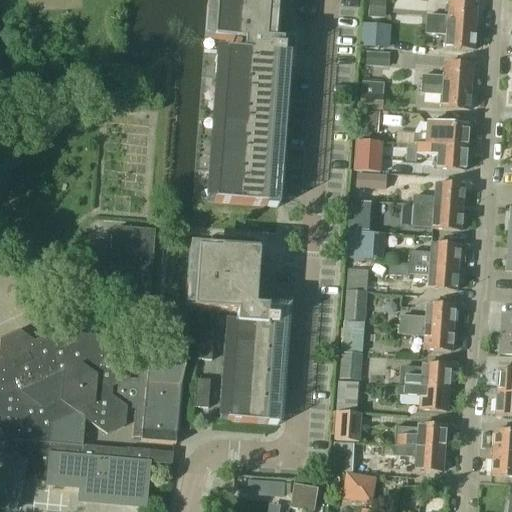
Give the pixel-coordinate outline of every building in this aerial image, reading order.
[(213,205),(266,208),(276,57),(283,57),(283,49),(281,49),(282,39),(265,38),(267,0),(215,0),(215,4),(206,4),(205,12),(214,13),(212,41),(227,42),(226,53),(224,52),(213,205)] [(370,0),(369,19),(385,20),(386,0),(370,0)] [(426,17),(426,26),(475,29),(476,8),(448,6),(447,18),(426,17)] [(383,25),(365,23),(364,39),(382,40),(383,25)] [(473,53),(475,29),(426,26),(425,35),(445,36),(444,50),(473,53)] [(388,56),(364,55),(363,67),(387,68),(388,56)] [(422,77),(421,86),(470,89),(472,68),(443,66),(442,79),(422,77)] [(361,96),(360,110),(382,112),(383,98),(383,85),(362,83),(361,96)] [(469,112),(470,89),(421,86),(421,95),(441,96),(440,110),(469,112)] [(356,113),(355,134),(377,135),(378,115),(356,113)] [(417,137),(416,147),(465,151),(467,128),(426,125),(420,137),(417,137)] [(353,171),(353,173),(381,175),(381,173),(383,145),(355,143),(353,171)] [(464,173),(465,151),(416,147),(416,155),(436,157),(435,170),(464,173)] [(355,190),(385,192),(386,178),(356,176),(355,190)] [(413,198),(412,207),(461,211),(462,189),(434,187),(433,199),(413,198)] [(374,234),(375,221),(374,207),(362,207),(351,206),(349,232),(374,234)] [(459,232),(461,211),(412,207),(411,215),(431,216),(430,230),(459,232)] [(127,271),(123,325),(146,326),(152,233),(113,230),(110,270),(127,271)] [(348,233),(345,260),(370,262),(372,235),(348,233)] [(409,254),(409,259),(408,259),(407,268),(456,271),(458,248),(430,246),(429,256),(409,254)] [(233,325),(227,423),(266,426),(273,328),(276,328),(276,320),(274,320),(275,310),(254,309),(257,254),(220,251),(219,253),(196,252),(194,282),(185,282),(185,290),(193,291),(192,312),(236,315),(235,325),(233,325)] [(406,279),(407,276),(407,268),(388,266),(387,278),(406,279)] [(456,271),(407,268),(407,276),(428,277),(427,291),(455,293),(456,271)] [(365,294),(367,273),(346,272),(345,292),(365,294)] [(345,293),(344,308),(365,310),(366,295),(345,293)] [(399,319),(399,328),(452,332),(454,309),(425,307),(424,321),(399,319)] [(0,431),(0,432),(4,430),(10,442),(5,460),(0,458),(0,510),(8,511),(11,511),(19,480),(46,482),(46,485),(78,488),(77,502),(144,508),(148,464),(148,465),(171,466),(172,455),(158,454),(146,453),(146,452),(145,452),(145,453),(126,451),(126,452),(81,448),(82,443),(81,443),(82,436),(83,420),(106,436),(123,428),(125,410),(134,411),(131,439),(133,439),(140,440),(140,443),(159,445),(174,447),(176,429),(180,388),(186,358),(165,356),(148,355),(147,363),(139,362),(138,361),(136,382),(128,381),(129,362),(114,351),(106,355),(106,346),(83,329),(75,333),(76,324),(60,313),(43,321),(41,340),(33,344),(17,333),(0,341),(0,361),(0,362),(0,431)] [(511,316),(501,316),(500,332),(504,332),(504,337),(502,337),(500,356),(511,357),(511,359),(511,316)] [(361,354),(364,325),(343,323),(341,353),(361,354)] [(422,351),(451,353),(452,332),(399,328),(398,336),(423,338),(422,351)] [(197,359),(197,361),(198,361),(207,362),(211,362),(213,334),(199,333),(197,359)] [(359,383),(362,357),(341,355),(339,381),(359,383)] [(399,380),(398,388),(448,392),(450,369),(421,367),(420,381),(399,380)] [(511,373),(497,372),(496,396),(511,397),(511,373)] [(197,381),(195,409),(204,410),(208,410),(210,382),(197,381)] [(356,411),(357,386),(337,385),(336,410),(356,411)] [(447,413),(448,392),(398,388),(397,396),(419,397),(418,411),(447,413)] [(511,397),(496,396),(494,417),(511,418),(511,397)] [(358,445),(360,416),(335,415),(333,443),(358,445)] [(393,449),(444,453),(445,430),(416,428),(416,431),(395,430),(394,440),(393,449)] [(511,434),(493,433),(491,455),(511,456),(511,434)] [(351,475),(353,447),(353,446),(333,445),(331,473),(351,475)] [(442,474),(444,453),(393,449),(393,458),(414,459),(413,472),(442,474)] [(511,456),(491,455),(490,477),(511,478),(511,456)] [(354,477),(350,502),(370,505),(374,481),(354,477)] [(248,482),(246,496),(281,499),(282,486),(248,482)] [(292,487),(288,510),(299,511),(313,511),(317,491),(304,488),(293,486),(292,487)]
